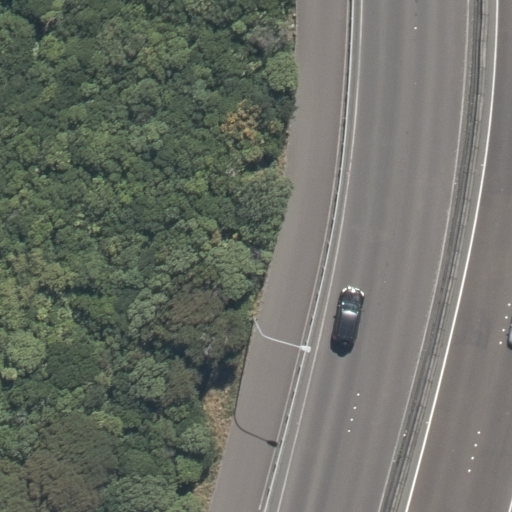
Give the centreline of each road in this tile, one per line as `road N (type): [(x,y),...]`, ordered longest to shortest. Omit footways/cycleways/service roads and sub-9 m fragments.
road 1 (secondary): [(329,511),(408,178),(414,0)]
road 2 (secondary): [(511,296),(460,511)]
